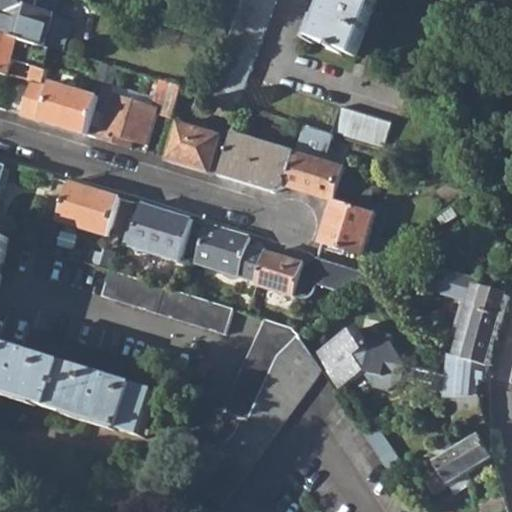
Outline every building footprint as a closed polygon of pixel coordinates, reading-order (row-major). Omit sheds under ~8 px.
[(74,20),(59,16),(39,9),(42,2),(61,9),(63,0),(4,0),(0,15),(0,31),(54,48),(65,51),(74,20)] [(211,96),(236,104),(276,0),(244,0),(244,1),(230,42),(211,96)] [(328,0),(312,41),(353,59),(376,0),(328,0)] [(59,16),(61,9),(42,2),(39,9),(59,16)] [(33,81),(43,84),(54,48),(0,31),(0,73),(8,76),(13,59),(34,66),(29,80),(33,81)] [(22,115),(88,135),(101,98),(54,83),(53,87),(43,84),(33,81),(22,115)] [(157,107),(111,93),(98,138),(146,153),(158,114),(173,119),(183,88),(165,82),(157,107)] [(88,135),(98,138),(111,93),(104,90),(101,98),(88,135)] [(329,133),(380,149),(388,123),(337,107),(329,133)] [(170,161),(212,174),(223,138),(181,125),(170,161)] [(226,132),(223,138),(212,174),(223,177),(235,135),(226,132)] [(223,177),(274,193),(286,187),(297,154),(235,135),(223,177)] [(286,187),(334,201),(372,189),(377,188),(343,176),(345,169),(297,154),(286,187)] [(59,222),(109,237),(121,196),(72,181),(59,222)] [(322,243),(362,256),(375,214),(360,209),(372,189),(334,201),(322,243)] [(132,246),(182,262),(195,219),(145,204),(132,246)] [(34,248),(50,253),(58,225),(43,219),(34,248)] [(201,263),(259,282),(268,252),(249,245),(251,236),(213,224),(201,263)] [(0,402),(147,439),(159,394),(0,352),(0,285),(2,279),(0,278),(0,271),(10,241),(0,237),(0,402)] [(306,264),(268,252),(259,282),(258,285),(296,297),(302,276),(348,278),(348,275),(348,259),(318,259),(306,264)] [(348,275),(365,276),(366,275),(383,260),(348,259),(348,275)] [(456,356),(488,362),(511,299),(479,290),(481,280),(446,269),(438,290),(465,298),(453,335),(461,338),(456,356)] [(102,297),(228,334),(236,311),(190,297),(112,273),(110,272),(102,297)] [(199,463),(191,490),(220,446),(233,433),(241,422),(249,423),(276,355),(300,335),(297,331),(266,320),(226,411),(219,407),(184,455),(199,463)] [(351,326),(311,352),(323,372),(335,390),(361,372),(370,386),(387,390),(400,380),(412,382),(416,379),(433,381),(432,395),(449,395),(479,396),(477,379),(487,380),(488,377),(488,362),(456,356),(451,376),(438,373),(433,368),(414,364),(410,367),(405,366),(390,343),(384,333),(351,326)] [(191,490),(223,506),(323,372),(311,352),(300,335),(276,355),(249,423),(241,422),(233,433),(220,446),(191,490)] [(449,395),(455,422),(485,421),(479,396),(449,395)] [(366,438),(394,481),(403,476),(374,433),(366,438)] [(434,494),(450,485),(494,456),(489,447),(483,434),(435,464),(430,456),(416,465),(434,494)] [(475,500),(504,494),(501,479),(499,466),(480,479),(472,484),(475,500)] [(504,494),(475,500),(477,511),(503,511),(508,511),(505,497),(504,494)]
